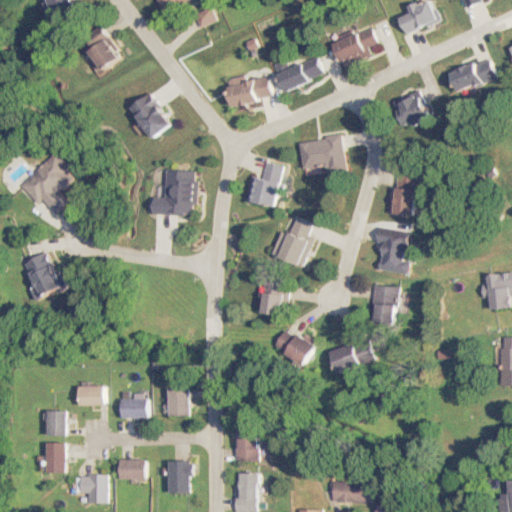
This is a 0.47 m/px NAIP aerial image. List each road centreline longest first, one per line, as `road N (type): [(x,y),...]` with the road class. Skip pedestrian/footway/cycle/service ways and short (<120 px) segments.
road 1 (residential): [(216,511),(217,268),(237,147)]
road 2 (residential): [(237,147),(511,18)]
road 3 (residential): [(358,89),(371,121),(372,177),(335,300)]
road 4 (residential): [(237,147),(122,0)]
road 5 (residential): [(217,268),(80,241)]
road 6 (residential): [(88,439),(216,437)]
